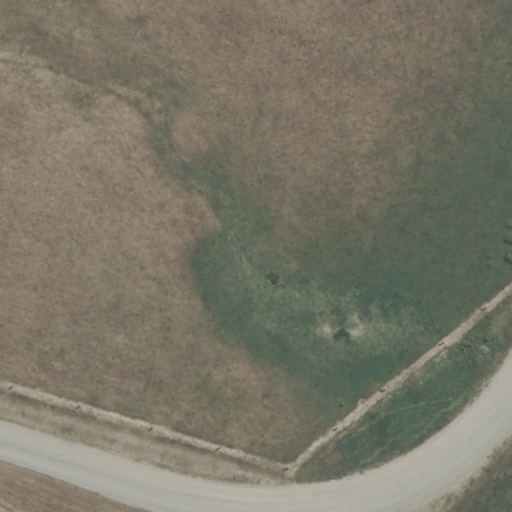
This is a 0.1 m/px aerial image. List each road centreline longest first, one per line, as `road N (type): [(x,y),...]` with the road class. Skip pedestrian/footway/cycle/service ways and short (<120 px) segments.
road 1 (unknown): [(0,460),(196,511)]
road 2 (unknown): [(355,511),(400,494),(499,429),(511,408)]
